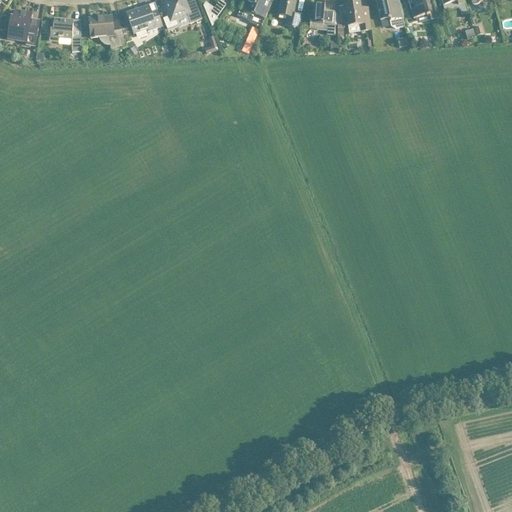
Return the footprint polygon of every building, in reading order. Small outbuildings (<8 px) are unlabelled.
[(190,0),(186,2),(185,0),(167,0),(163,2),(169,17),(164,19),(168,30),(179,25),(176,20),(187,16),(190,25),(202,20),(194,0),(190,0)] [(256,30),(260,32),(273,0),(246,0),(246,1),(245,1),(241,11),(250,15),(252,16),(249,23),(257,26),(256,30)] [(294,0),(281,0),(278,16),(287,18),(285,27),(299,29),(302,17),(294,16),(297,0),(294,0)] [(377,2),(376,2),(380,21),(388,20),(388,21),(390,20),(390,22),(392,27),(395,30),(405,28),(403,19),(399,2),(393,3),(392,0),(386,0),(384,1),(384,0),(377,0),(377,2)] [(421,0),(407,0),(411,11),(410,12),(413,20),(426,16),(427,17),(429,16),(431,22),(438,20),(431,0),(424,0),(422,1),(421,0)] [(443,6),(443,7),(445,14),(459,9),(461,16),(468,14),(463,0),(437,0),(440,6),(443,6)] [(317,30),(327,31),(327,36),(336,37),(335,27),(334,26),(335,13),(324,12),(325,5),(315,4),(314,17),(312,17),(310,27),(317,28),(317,30)] [(372,31),(369,9),(361,10),(361,6),(356,7),(356,4),(345,6),(347,15),(345,16),(345,24),(348,24),(348,28),(360,26),(361,32),(372,31)] [(139,10),(127,14),(127,16),(134,35),(148,30),(148,32),(163,27),(157,10),(151,12),(149,7),(139,10)] [(11,18),(8,40),(27,43),(26,46),(36,47),(40,22),(31,21),(32,15),(31,15),(31,17),(28,16),(28,14),(15,12),(14,18),(11,18)] [(111,52),(126,49),(122,29),(121,29),(121,30),(113,32),(112,17),(89,19),(91,39),(100,38),(100,41),(102,43),(105,45),(107,46),(110,46),(111,52)] [(82,53),(81,31),(81,22),(81,21),(81,23),(74,23),(74,21),(73,21),(73,22),(68,22),(68,21),(55,20),(55,19),(54,19),(53,30),(51,30),(50,39),(50,42),(59,42),(59,40),(73,40),(72,54),(82,53)] [(214,38),(208,40),(211,49),(205,51),(206,56),(218,52),(214,38)] [(409,47),(407,39),(402,40),(398,44),(399,49),(409,47)] [(133,49),(128,53),(132,59),(137,55),(133,49)]
